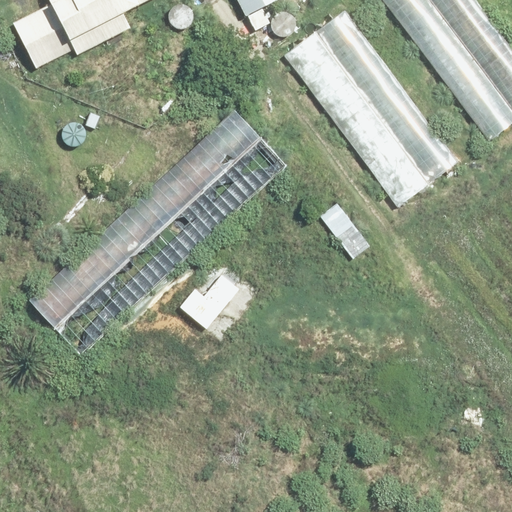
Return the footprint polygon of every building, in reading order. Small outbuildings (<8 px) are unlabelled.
[(81,57),(135,31),(127,16),(158,0),(51,0),(55,8),(18,26),(39,69),(78,50),(81,57)] [(222,0),(217,0),(210,7),(232,32),(242,22),(222,0)] [(242,0),(259,32),(274,24),(268,12),(291,0),(242,0)] [(511,42),(477,0),(383,0),(498,140),(511,128),(511,42)] [(188,1),(167,15),(183,38),(204,24),(188,1)] [(351,23),(344,15),(286,55),(392,210),(459,164),(452,155),(448,153),(443,152),(439,150),(435,149),(430,147),(426,145),(422,143),(418,141),(414,138),(410,136),(406,133),(403,130),(399,127),(395,124),(392,121),(389,118),(386,114),(383,111),(380,107),(377,104),(374,100),(372,96),(369,92),(367,88),(365,84),(363,80),(361,75),(359,71),(358,67),(357,62),(355,58),(354,53),(353,49),(353,44),(352,39),(352,35),(352,30),(351,26),(351,23)] [(289,167),(234,109),(31,300),(86,358),(289,167)] [(89,122),(64,124),(66,147),(90,145),(89,122)]
